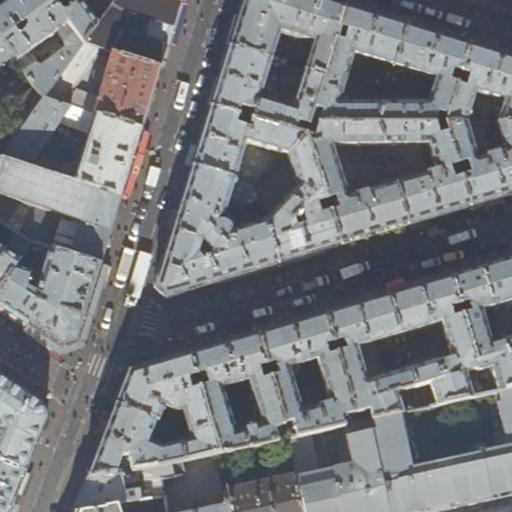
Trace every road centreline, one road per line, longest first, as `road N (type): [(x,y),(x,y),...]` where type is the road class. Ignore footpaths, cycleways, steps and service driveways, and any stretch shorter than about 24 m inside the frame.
road 1 (residential): [(105,342),(511,222)]
road 2 (residential): [(212,0),(105,342)]
road 3 (residential): [(105,342),(43,511)]
